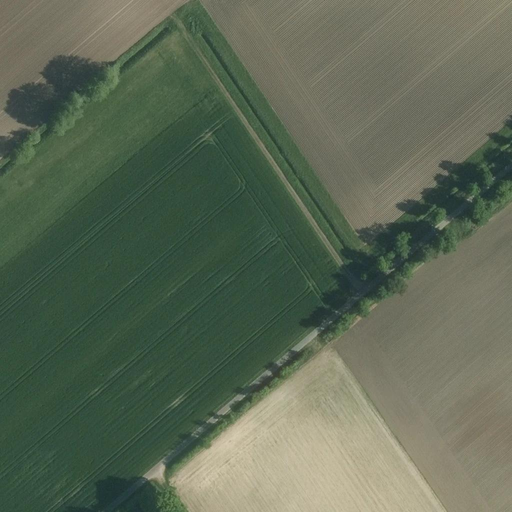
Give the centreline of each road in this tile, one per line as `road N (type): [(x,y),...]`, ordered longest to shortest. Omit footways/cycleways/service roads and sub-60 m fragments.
road 1 (unclassified): [(106,511),(511,161)]
road 2 (track): [(366,289),(174,9)]
